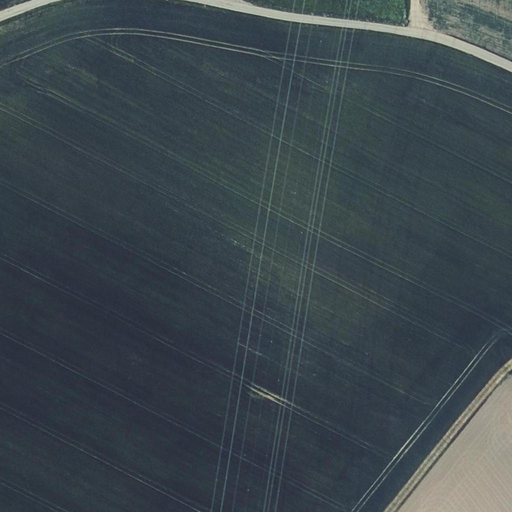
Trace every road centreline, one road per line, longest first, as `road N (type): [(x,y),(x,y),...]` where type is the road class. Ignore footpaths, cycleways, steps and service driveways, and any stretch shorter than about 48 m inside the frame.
road 1 (unclassified): [(511,66),(418,32),(205,0)]
road 2 (track): [(383,511),(511,355)]
